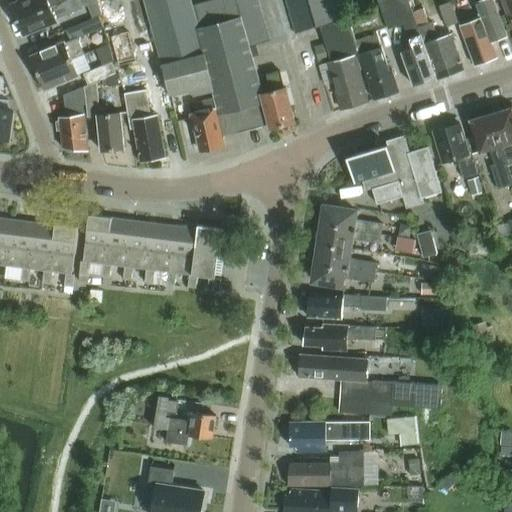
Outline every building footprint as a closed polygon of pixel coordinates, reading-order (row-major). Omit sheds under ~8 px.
[(18,20),(67,0),(68,0),(26,0),(12,6),(18,20)] [(57,18),(72,12),(67,0),(18,20),(24,35),(41,28),(41,29),(59,22),(57,18)] [(145,0),(172,95),(191,90),(196,95),(215,91),(216,98),(225,135),(233,133),(232,128),(269,118),(264,94),(254,57),(261,55),(258,46),(251,48),(248,37),(245,27),(242,17),(242,16),(232,19),(221,22),(211,25),(200,27),(195,6),(194,6),(191,0),(145,0)] [(211,25),(221,22),(215,0),(205,3),(211,25)] [(221,22),(232,19),(226,0),(216,0),(215,0),(221,22)] [(239,6),(237,0),(226,0),(232,19),(242,16),(239,6)] [(291,14),(312,8),(309,0),(301,0),(288,4),(291,14)] [(337,40),(355,35),(343,0),(309,0),(312,8),(314,18),(317,28),(332,24),(337,40)] [(415,86),(438,77),(409,0),(379,0),(390,28),(405,23),(414,48),(403,52),(415,86)] [(493,43),(508,37),(499,13),(497,13),(492,0),(485,0),(480,2),(486,17),(462,26),(477,66),(499,57),(493,43)] [(511,0),(503,0),(511,22),(511,0)] [(242,17),(263,11),(260,1),(239,6),(242,16),(242,17)] [(200,27),(211,25),(205,3),(195,6),(200,27)] [(453,3),(441,7),(449,28),(461,24),(453,3)] [(294,24),(314,18),(312,8),(291,14),(294,24)] [(434,23),(430,24),(424,8),(415,12),(420,28),(439,79),(465,70),(452,34),(440,38),(434,23)] [(245,27),(266,21),(263,11),(242,17),(245,27)] [(80,38),(105,27),(101,16),(68,30),(72,41),(66,43),(66,42),(33,56),(40,73),(86,53),(80,38)] [(314,18),(294,24),(297,34),(317,28),(314,18)] [(248,37),(269,31),(266,21),(245,27),(248,37)] [(269,31),(248,37),(251,48),(258,46),(258,45),(272,41),(269,31)] [(327,43),(332,62),(330,63),(343,109),(369,101),(356,55),(360,54),(355,35),(337,40),(327,43)] [(325,43),(315,46),(319,60),(329,57),(325,43)] [(376,99),(400,92),(393,70),(390,71),(383,48),(361,54),(376,99)] [(86,53),(40,73),(46,89),(80,75),(73,59),(86,54),(86,53)] [(98,82),(109,77),(118,74),(113,62),(85,74),(90,85),(98,82)] [(264,94),(269,118),(272,129),(297,122),(288,88),(286,88),(281,71),(268,74),(273,91),(264,94)] [(118,74),(109,77),(110,86),(124,85),(121,73),(118,74)] [(98,82),(90,85),(86,86),(88,104),(89,117),(99,116),(103,151),(126,148),(122,113),(101,115),(98,82)] [(84,104),(88,104),(86,86),(65,95),(68,116),(61,117),(61,121),(58,121),(59,130),(62,129),(64,148),(68,148),(70,151),(75,152),(78,149),(90,151),(84,104)] [(142,162),(167,158),(159,115),(152,116),(148,90),(126,94),(132,129),(136,128),(142,162)] [(223,135),(225,135),(216,98),(191,104),(194,114),(192,114),(195,131),(197,130),(202,150),(225,145),(223,135)] [(511,108),(493,114),(511,174),(511,108)] [(0,139),(11,141),(15,111),(13,111),(0,109),(0,139)] [(499,189),(511,184),(511,174),(493,114),(470,121),(480,153),(491,149),(496,164),(492,166),(499,189)] [(465,179),(480,174),(469,138),(466,139),(461,123),(436,131),(445,163),(459,159),(465,179)] [(410,152),(406,140),(350,157),(357,183),(372,178),(380,204),(407,196),(408,200),(423,195),(423,197),(444,191),(430,146),(410,152)] [(481,177),(470,181),(475,196),(486,192),(481,177)] [(383,233),(384,224),(356,219),(358,211),(342,208),(342,210),(325,207),(323,224),(383,233)] [(82,261),(81,274),(90,275),(91,262),(104,264),(106,264),(112,217),(91,214),(85,261),(82,261)] [(104,264),(103,276),(112,277),(113,265),(126,267),(129,267),(134,221),(114,218),(114,217),(112,217),(106,264),(104,264)] [(0,265),(8,266),(14,220),(0,218),(0,265)] [(14,220),(8,266),(23,268),(22,280),(31,281),(32,269),(30,269),(36,223),(14,220)] [(126,267),(125,279),(134,280),(135,268),(148,269),(150,270),(156,223),(134,221),(129,267),(126,267)] [(30,269),(32,269),(45,271),(44,283),(53,284),(54,272),(52,272),(58,224),(57,224),(56,225),(36,223),(30,269)] [(148,269),(146,282),(155,283),(156,271),(169,272),(171,272),(177,226),(156,223),(150,270),(148,269)] [(58,224),(52,272),(54,272),(67,273),(66,286),(74,287),(76,274),(74,274),(80,227),(58,224)] [(381,243),(383,233),(323,224),(320,243),(352,248),(354,239),(381,243)] [(401,224),(399,235),(411,237),(412,226),(401,224)] [(191,275),(189,287),(198,288),(199,276),(211,277),(209,290),(221,291),(223,278),(217,278),(219,256),(225,256),(227,245),(221,244),(223,228),(200,225),(199,229),(193,275),(191,275)] [(169,272),(168,284),(176,286),(178,273),(191,275),(193,275),(199,229),(177,226),(171,272),(169,272)] [(433,231),(418,234),(425,258),(439,254),(433,231)] [(351,258),(352,248),(320,243),(317,263),(377,272),(378,262),(351,258)] [(375,282),(377,272),(317,263),(314,279),(331,282),(330,284),(346,286),(347,277),(375,282)] [(439,266),(425,265),(423,277),(438,279),(439,266)] [(424,283),(424,293),(440,293),(440,284),(424,283)] [(386,297),(364,296),(312,293),(311,303),(308,305),(307,310),(310,314),(310,316),(344,318),(345,301),(350,301),(349,306),(386,308),(386,297)] [(376,327),(350,325),(324,324),(324,328),(308,327),(308,330),(304,332),(303,339),(306,342),(306,345),(331,346),(330,349),(349,350),(349,340),(376,341),(376,339),(376,327)] [(486,324),(470,328),(475,351),(496,346),(492,329),(487,330),(486,324)] [(376,327),(376,339),(386,339),(387,327),(376,327)] [(299,362),(299,375),(301,375),(301,377),(368,381),(369,359),(302,355),(301,363),(299,362)] [(373,382),(371,414),(392,416),(393,405),(391,404),(393,383),(393,382),(373,380),(373,382)] [(393,383),(391,404),(393,405),(441,409),(444,385),(395,380),(393,380),(393,382),(393,383)] [(160,397),(155,428),(170,430),(168,442),(190,445),(192,433),(214,437),(218,416),(194,412),(193,421),(171,417),(167,417),(168,410),(176,412),(178,400),(174,399),(160,397)] [(408,443),(426,441),(424,413),(394,415),(395,432),(407,431),(408,443)] [(372,440),(371,421),(327,422),(291,422),(292,446),(298,446),(298,452),(328,451),(328,441),(372,440)] [(511,431),(503,431),(502,455),(509,455),(509,445),(511,445),(511,444),(511,431)] [(366,485),(366,451),(365,451),(341,452),(341,468),(332,469),(333,463),(292,463),(290,486),(366,485)] [(420,460),(409,462),(411,474),(421,472),(420,460)] [(155,511),(203,511),(207,490),(175,485),(177,469),(153,465),(151,482),(160,483),(155,511)] [(287,496),(286,511),(333,511),(334,511),(340,511),(358,511),(360,489),(348,488),(334,488),(334,492),(293,489),(292,496),(287,496)]
